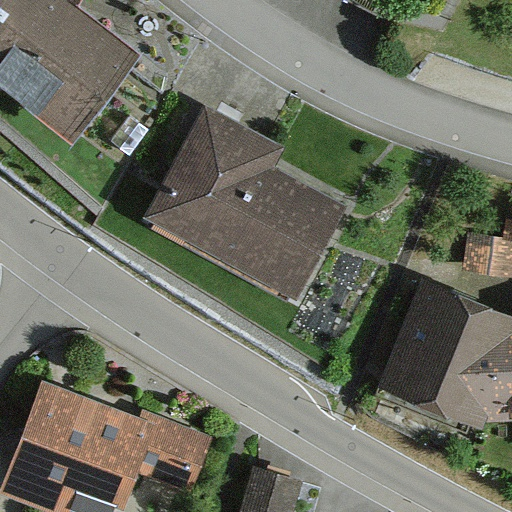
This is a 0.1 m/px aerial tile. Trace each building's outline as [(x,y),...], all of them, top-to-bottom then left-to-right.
[(173,50),(108,0),(0,0),(0,53),(108,135),(173,50)] [(305,151),(236,116),(188,209),(326,279),(363,207),(294,172),(305,151)] [(511,305),(452,288),(421,393),(511,420),(511,305)] [(208,437),(43,376),(8,469),(105,505),(113,485),(121,487),(132,457),(192,479),(208,437)] [(295,511),(307,474),(258,460),(242,511),(295,511)]
